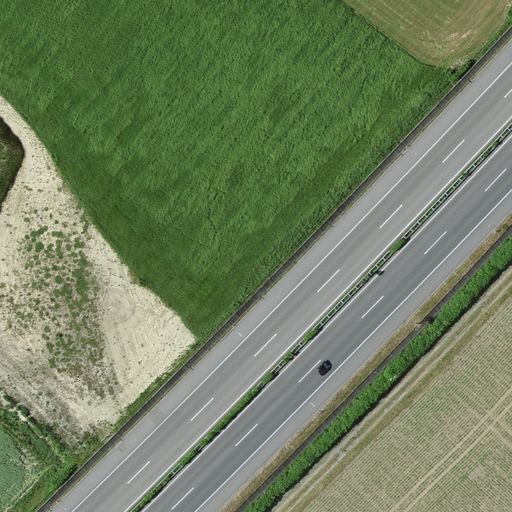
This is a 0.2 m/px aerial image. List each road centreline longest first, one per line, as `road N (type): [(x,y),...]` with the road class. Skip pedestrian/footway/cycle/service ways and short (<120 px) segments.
road 1 (motorway): [(511,89),(98,511)]
road 2 (motorway): [(168,511),(511,162)]
road 3 (track): [(511,275),(281,511)]
